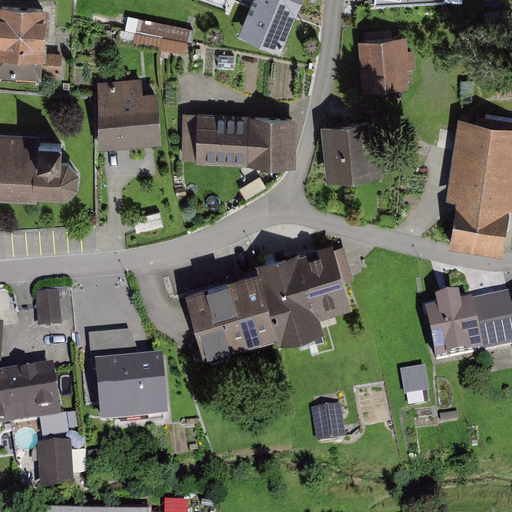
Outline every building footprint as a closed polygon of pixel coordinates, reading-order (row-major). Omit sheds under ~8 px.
[(284,56),(308,0),(262,0),(245,39),(284,56)] [(62,6),(0,4),(0,81),(60,83),(62,6)] [(418,82),(411,36),(365,42),(370,89),(418,82)] [(152,80),(101,82),(104,150),(172,147),(169,92),(152,93),(152,80)] [(300,165),(300,116),(186,117),(187,166),(300,165)] [(387,119),(328,129),(335,182),(395,175),(387,119)] [(511,251),(511,124),(467,119),(450,241),(511,251)] [(44,137),(0,135),(0,198),(71,200),(80,188),(80,174),(70,162),(63,162),(63,145),(44,145),(44,137)] [(188,298),(210,360),(289,333),(295,350),(336,335),(330,318),(363,307),(341,245),(267,271),(188,298)] [(511,283),(424,304),(436,365),(511,351),(511,283)] [(63,291),(38,294),(43,329),(68,326),(63,291)] [(8,323),(0,323),(0,366),(8,367),(8,323)] [(162,358),(94,365),(100,425),(168,419),(162,358)] [(66,362),(0,373),(0,442),(78,428),(66,362)] [(424,369),(402,373),(406,397),(428,394),(424,369)] [(338,406),(313,410),(318,444),(343,440),(338,406)] [(78,446),(45,448),(46,490),(79,489),(78,446)]
